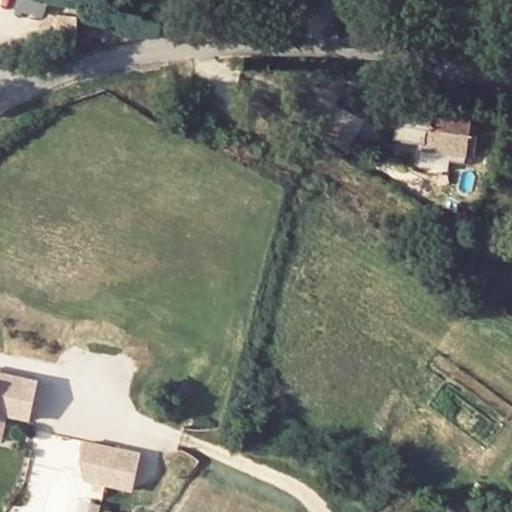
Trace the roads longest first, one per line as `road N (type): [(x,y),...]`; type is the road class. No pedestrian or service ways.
road 1 (unclassified): [(0,116),(66,71),(153,51),(284,48)]
road 2 (residential): [(319,511),(301,491),(181,440)]
road 3 (unclassified): [(391,62),(511,82)]
